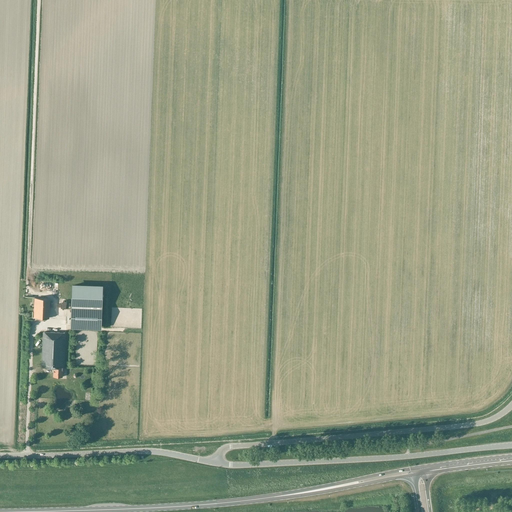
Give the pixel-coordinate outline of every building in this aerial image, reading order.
[(72,321),(72,326),(101,327),(103,287),(72,286),(71,321),(72,321)] [(35,298),(34,317),(42,318),(42,313),(39,312),(39,298),(35,298)] [(39,312),(42,313),(42,318),(43,318),(47,318),(48,298),(39,298),(39,312)] [(42,366),(55,367),(55,362),(65,362),(66,333),(43,332),(42,366)] [(55,362),(55,367),(54,376),(63,376),(63,371),(64,371),(65,362),(55,362)]
